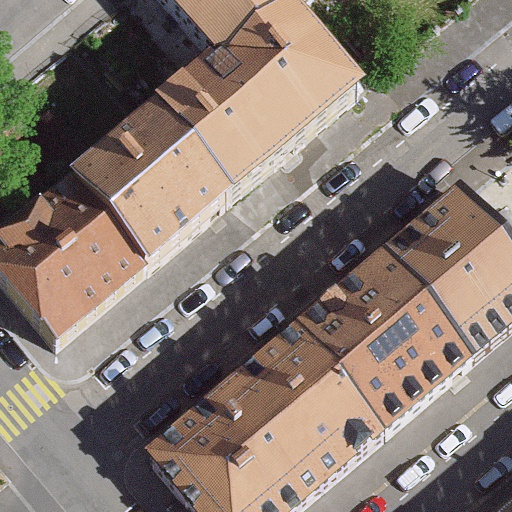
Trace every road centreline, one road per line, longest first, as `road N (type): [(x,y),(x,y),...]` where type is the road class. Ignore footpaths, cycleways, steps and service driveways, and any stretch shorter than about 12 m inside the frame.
road 1 (residential): [(57,451),(511,63)]
road 2 (residential): [(511,430),(415,511)]
